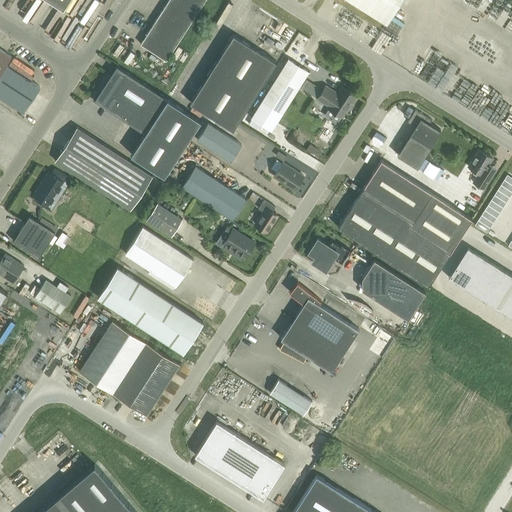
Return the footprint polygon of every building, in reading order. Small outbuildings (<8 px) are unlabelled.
[(48,0),(63,9),(68,0),(48,0)] [(205,0),(168,0),(140,44),(166,61),(205,0)] [(324,0),(317,13),(323,17),(332,0),(324,0)] [(350,0),(387,23),(401,0),(350,0)] [(336,7),(331,16),(336,19),(341,9),(336,7)] [(391,33),(375,29),(370,48),(386,52),(391,33)] [(276,61),(233,34),(190,102),(233,129),(276,61)] [(419,56),(425,60),(430,52),(424,48),(419,56)] [(0,73),(6,65),(11,57),(0,49),(0,73)] [(145,49),(142,53),(150,58),(152,54),(145,49)] [(288,58),(251,118),(271,130),(309,71),(288,58)] [(39,87),(6,65),(0,73),(0,97),(23,112),(39,87)] [(116,66),(94,100),(145,133),(130,154),(164,176),(200,120),(116,66)] [(506,113),(511,101),(511,100),(472,79),(468,86),(474,89),(472,92),(494,103),(493,106),(506,113)] [(342,117),(355,96),(342,87),(337,94),(325,86),(317,98),(329,106),(328,108),(342,117)] [(476,100),(471,109),(476,112),(481,102),(476,100)] [(485,117),(492,122),(498,113),(491,108),(485,117)] [(415,126),(410,134),(397,155),(417,167),(441,130),(430,123),(432,120),(415,109),(407,122),(415,126)] [(207,116),(205,120),(231,134),(233,130),(207,116)] [(499,127),(511,134),(511,132),(511,122),(504,118),(499,127)] [(208,123),(197,140),(230,162),(241,145),(208,123)] [(130,210),(152,176),(77,127),(55,161),(130,210)] [(198,163),(203,152),(195,148),(190,160),(198,163)] [(489,168),(488,165),(492,158),(479,150),(468,166),(474,170),(473,172),(473,174),(477,176),(473,182),(483,189),(495,171),(489,168)] [(472,218),(381,160),(363,188),(415,222),(411,227),(450,252),(472,218)] [(303,176),(282,162),(273,176),(294,190),(303,176)] [(182,186),(232,219),(246,199),(195,165),(182,186)] [(48,171),(33,194),(50,205),(63,184),(66,186),(67,186),(71,179),(55,168),(52,173),(48,171)] [(161,178),(155,195),(162,198),(169,181),(161,178)] [(511,184),(504,180),(500,185),(511,191),(511,184)] [(509,197),(511,192),(511,191),(500,185),(497,190),(509,197)] [(429,286),(450,252),(411,227),(415,222),(363,188),(337,227),(429,286)] [(497,190),(494,195),(506,202),(509,197),(497,190)] [(502,207),(506,202),(494,195),(491,200),(502,207)] [(255,225),(267,232),(277,215),(272,212),(275,207),(264,200),(258,209),(263,212),(255,225)] [(499,212),(502,207),(491,200),(487,205),(499,212)] [(182,219),(158,203),(147,220),(171,236),(182,219)] [(499,212),(487,205),(484,210),(496,217),(499,212)] [(481,215),(493,222),(496,217),(484,210),(481,215)] [(55,232),(29,215),(13,241),(38,257),(55,232)] [(493,222),(481,215),(478,220),(490,227),(493,222)] [(486,233),(490,227),(478,220),(474,225),(486,233)] [(143,226),(125,253),(175,286),(193,259),(143,226)] [(254,242),(233,229),(223,243),(245,257),(254,242)] [(63,233),(58,241),(67,246),(72,239),(63,233)] [(317,238),(308,252),(315,256),(312,261),(325,270),(333,258),(342,263),(350,250),(341,244),(340,246),(332,241),(329,246),(317,238)] [(468,247),(458,262),(473,272),(483,256),(468,247)] [(23,266),(5,253),(0,260),(0,274),(13,282),(23,266)] [(481,276),(490,261),(483,256),(473,272),(481,276)] [(363,277),(363,292),(409,321),(427,292),(374,259),(363,277)] [(488,281),(498,266),(490,261),(481,276),(488,281)] [(473,272),(458,262),(448,277),(463,287),(473,272)] [(117,266),(97,297),(183,353),(203,322),(117,266)] [(498,266),(488,281),(496,286),(506,271),(498,266)] [(511,274),(506,271),(496,286),(506,292),(511,282),(511,274)] [(463,287),(471,292),(481,276),(473,272),(463,287)] [(488,281),(481,276),(471,292),(479,297),(488,281)] [(71,296),(45,280),(34,296),(60,313),(71,296)] [(486,301),(496,286),(488,281),(479,297),(486,301)] [(321,300),(297,282),(289,292),(303,303),(280,338),(284,340),(279,349),(303,362),(307,355),(331,371),(358,329),(319,303),(321,300)] [(179,286),(173,297),(183,302),(189,292),(179,286)] [(506,292),(496,286),(486,301),(496,308),(506,292)] [(197,292),(190,300),(197,306),(204,298),(197,292)] [(506,314),(511,304),(511,296),(506,292),(496,308),(506,314)] [(0,387),(45,318),(11,296),(0,313),(0,387)] [(112,393),(145,342),(112,320),(79,371),(112,393)] [(145,342),(112,393),(146,414),(179,364),(145,342)] [(27,369),(22,377),(30,382),(35,374),(27,369)] [(278,379),(270,392),(304,414),(313,400),(278,379)] [(216,420),(194,455),(263,498),(284,463),(216,420)] [(134,511),(94,464),(91,467),(37,511),(134,511)] [(375,511),(316,474),(292,511),(375,511)]
